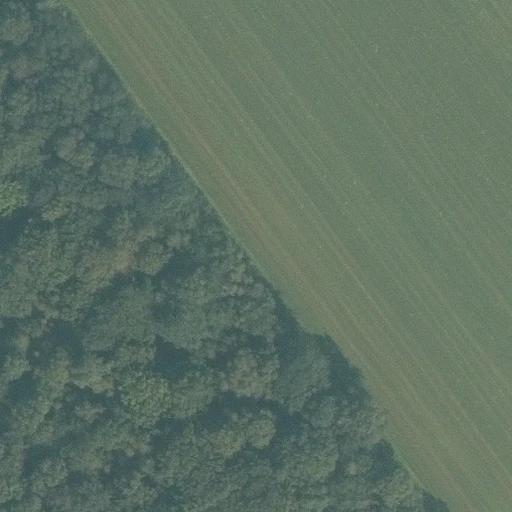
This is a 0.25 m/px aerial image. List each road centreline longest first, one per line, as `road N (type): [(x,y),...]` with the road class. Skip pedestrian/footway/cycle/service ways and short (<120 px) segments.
road 1 (track): [(0,123),(282,511)]
road 2 (track): [(251,511),(0,164)]
